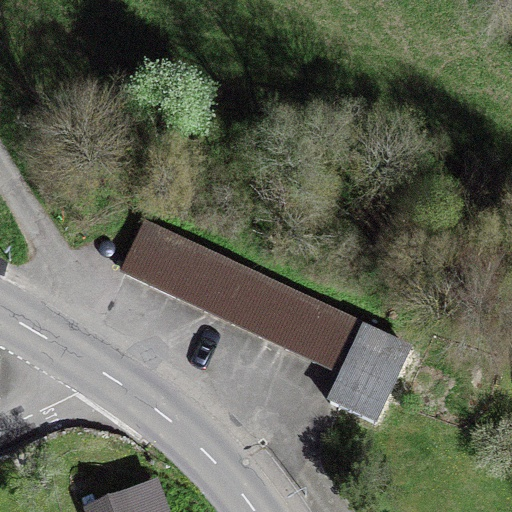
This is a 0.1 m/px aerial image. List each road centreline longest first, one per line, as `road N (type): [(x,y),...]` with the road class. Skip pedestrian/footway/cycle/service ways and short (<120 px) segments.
road 1 (unclassified): [(0,171),(108,375)]
road 2 (tertiary): [(108,375),(186,434),(255,511)]
road 3 (tertiary): [(0,312),(108,375)]
